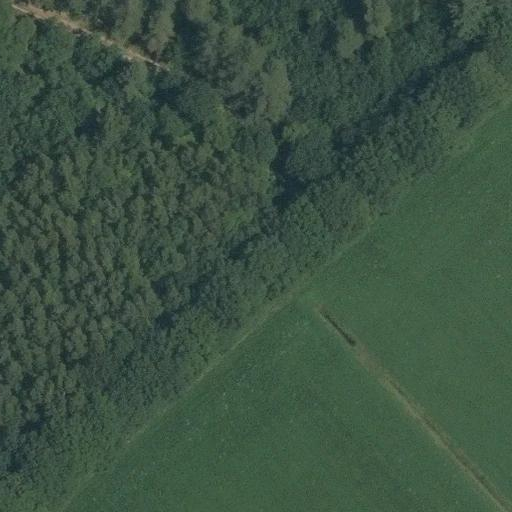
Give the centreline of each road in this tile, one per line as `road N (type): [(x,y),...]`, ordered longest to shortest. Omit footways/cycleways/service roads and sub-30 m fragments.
road 1 (track): [(0,5),(221,104),(258,130),(319,226),(511,53)]
road 2 (track): [(3,511),(319,226)]
